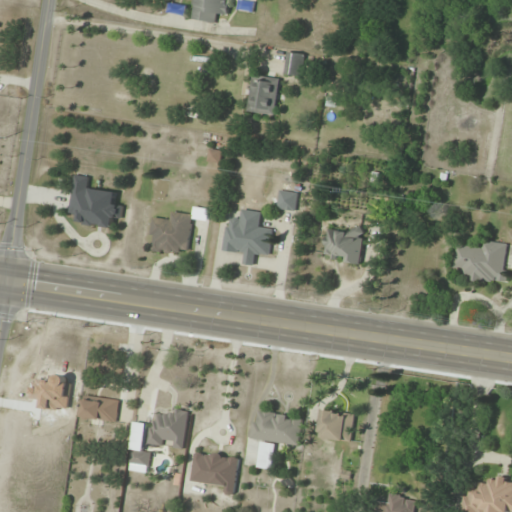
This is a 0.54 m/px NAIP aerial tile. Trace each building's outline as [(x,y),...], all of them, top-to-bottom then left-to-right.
[(229,15),(230,0),(194,0),(193,20),(217,23),(218,14),(229,15)] [(304,76),(306,54),(288,52),(286,74),(304,76)] [(281,79),(254,75),(249,112),(276,116),(281,79)] [(79,225),(112,229),(113,219),(123,220),(125,205),(116,204),(117,191),(91,188),(92,177),(76,175),(70,213),(81,214),(79,225)] [(299,194),(282,190),(278,208),(296,212),(299,194)] [(264,213),(243,210),(241,220),(229,218),(224,251),(245,254),(244,265),(257,266),(258,255),(271,257),(274,229),(262,227),(264,213)] [(194,214),(174,212),(173,221),(153,218),(149,251),(190,255),(194,214)] [(329,227),(324,256),(361,262),(366,233),(329,227)] [(510,244),(484,241),(483,249),(457,247),(454,270),(463,271),(462,281),(506,285),(510,244)] [(83,418),(118,422),(120,400),(85,396),(83,418)] [(149,446),(185,450),(189,411),(169,409),(168,417),(153,415),(149,446)] [(253,439),(262,440),(259,468),(274,470),(277,444),(301,446),(304,414),(256,409),(253,439)] [(352,442),(356,415),(324,410),(320,438),(352,442)] [(145,424),(134,423),(132,464),(143,465),(145,424)] [(241,457),(197,451),(192,482),(227,487),(226,494),(236,496),(241,457)] [(511,511),(511,480),(489,481),(489,486),(465,486),(465,511),(504,511),(505,511),(511,511)] [(415,511),(418,498),(387,494),(384,511),(415,511)]
